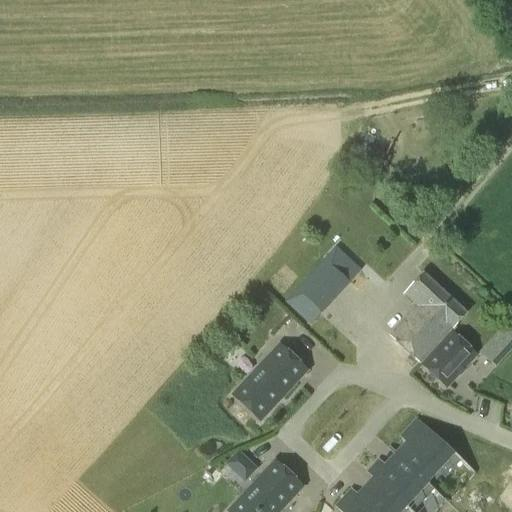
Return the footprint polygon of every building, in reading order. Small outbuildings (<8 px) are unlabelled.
[(419,306),(390,337),(429,373),(445,388),(475,355),(450,332),(465,315),(423,276),(406,294),(407,295),(419,306)] [(511,319),(502,327),(511,336),(511,319)] [(308,372),(278,344),(230,396),(260,423),(308,372)] [(432,409),(412,430),(453,472),(473,452),(432,409)] [(412,430),(391,453),(433,494),(453,472),(412,430)] [(281,511),(304,488),(274,460),(226,511),(225,511),(281,511)] [(350,489),(334,506),(339,511),(403,511),(406,509),(373,478),(356,495),(350,489)]
